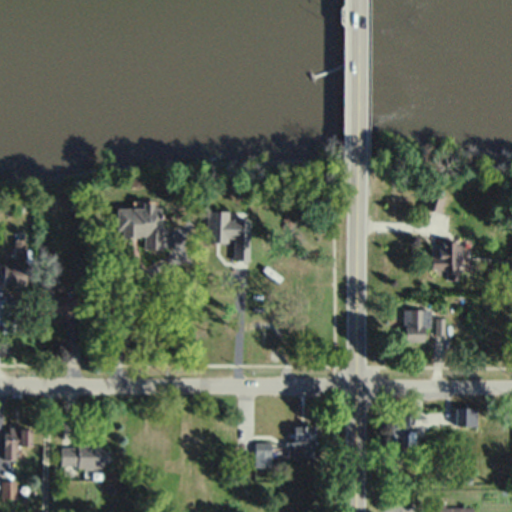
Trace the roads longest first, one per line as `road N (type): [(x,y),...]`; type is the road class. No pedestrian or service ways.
road 1 (residential): [(0,389),(355,390)]
road 2 (primary): [(354,511),(356,186)]
road 3 (primary): [(356,186),(360,0)]
road 4 (residential): [(511,390),(355,390)]
